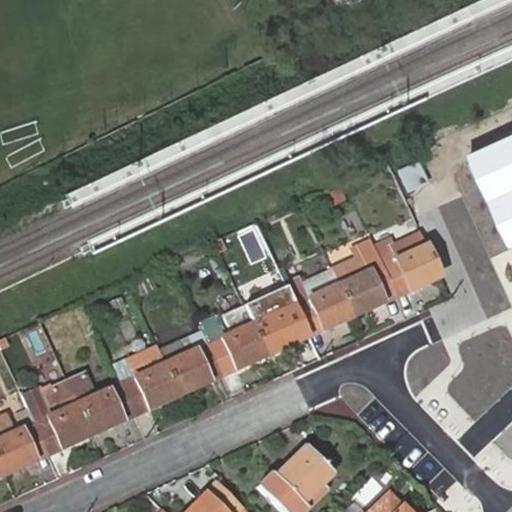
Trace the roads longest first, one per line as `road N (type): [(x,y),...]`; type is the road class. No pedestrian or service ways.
road 1 (residential): [(45,511),(369,361)]
road 2 (residential): [(369,361),(457,458)]
